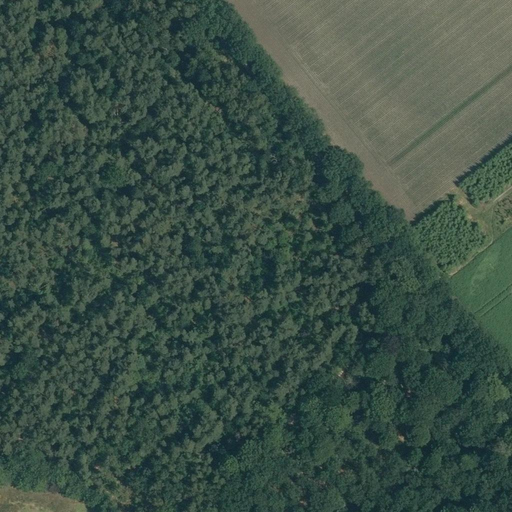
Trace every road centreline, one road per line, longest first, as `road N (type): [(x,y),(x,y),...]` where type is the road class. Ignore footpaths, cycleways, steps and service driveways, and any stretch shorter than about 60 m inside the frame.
road 1 (track): [(295,421),(425,287),(191,0)]
road 2 (track): [(511,394),(425,287)]
road 3 (track): [(207,511),(295,421)]
